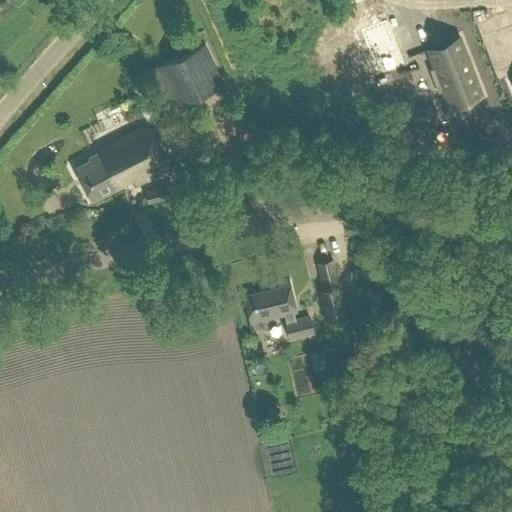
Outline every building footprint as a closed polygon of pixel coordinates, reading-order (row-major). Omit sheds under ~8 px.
[(466,35),(437,46),(458,102),(487,91),(466,35)] [(223,83),(204,42),(147,69),(166,110),(223,83)] [(169,167),(147,123),(96,149),(97,151),(87,156),(88,159),(74,166),(91,200),(131,179),(134,185),(169,167)] [(171,197),(167,184),(145,190),(149,203),(171,197)] [(348,315),(334,257),(317,262),(321,280),(318,290),(327,321),(348,315)] [(295,311),(287,278),(278,280),(279,286),(244,294),(251,322),(295,311)] [(313,332),(310,315),(285,321),(288,337),(313,332)]
